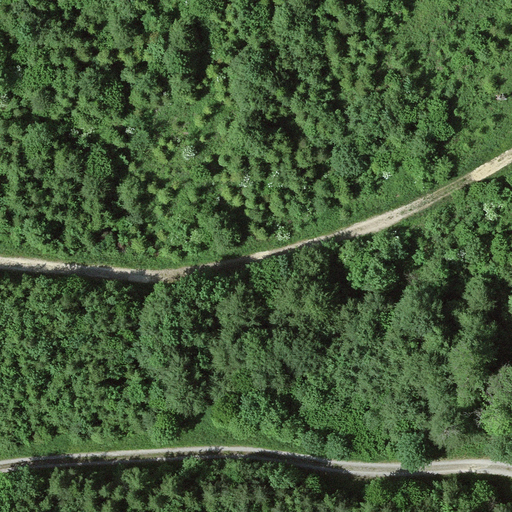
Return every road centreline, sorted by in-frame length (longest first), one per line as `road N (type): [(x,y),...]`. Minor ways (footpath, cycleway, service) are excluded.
road 1 (track): [(0,258),(150,276),(223,266),(376,225),(511,157)]
road 2 (track): [(0,460),(208,448),(345,469),(511,466)]
